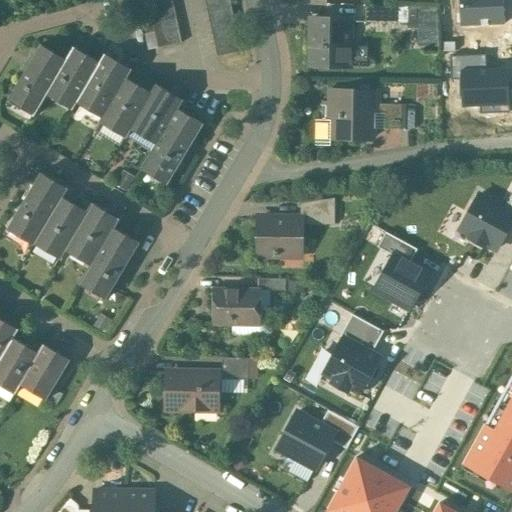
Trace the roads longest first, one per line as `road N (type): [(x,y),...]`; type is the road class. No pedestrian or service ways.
road 1 (residential): [(0,36),(82,13),(195,84),(272,74)]
road 2 (residential): [(0,135),(198,245)]
road 3 (residential): [(272,74),(266,116),(198,245)]
road 4 (residential): [(252,511),(92,419)]
road 5 (residential): [(126,359),(0,283)]
road 6 (residential): [(198,245),(126,359)]
